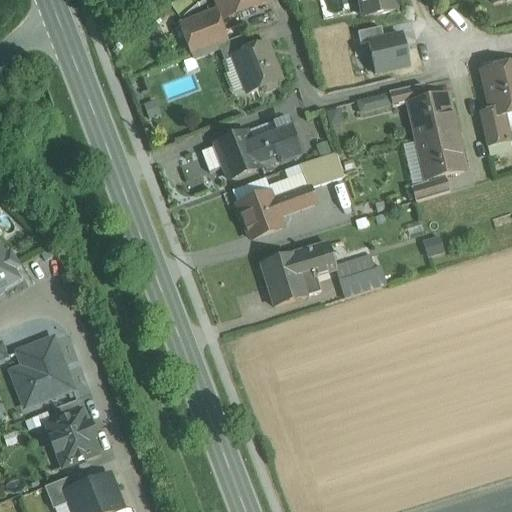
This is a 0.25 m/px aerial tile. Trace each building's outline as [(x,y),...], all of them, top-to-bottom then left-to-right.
[(215,0),(223,19),(265,3),(263,0),(215,0)] [(359,0),(363,19),(395,13),(392,0),(359,0)] [(215,9),(176,23),(188,56),(227,42),(215,9)] [(248,35),(218,47),(224,63),(234,59),(234,58),(254,50),(248,35)] [(402,36),(369,44),(369,47),(375,75),(410,68),(402,36)] [(254,50),(234,58),(234,59),(248,95),(260,90),(261,93),(265,95),(275,91),(276,87),(275,85),(280,83),(265,46),(254,50)] [(511,65),(482,72),(491,111),(493,119),(503,117),(511,114),(511,65)] [(424,86),(389,94),(392,109),(409,105),(427,101),(424,86)] [(427,101),(409,105),(418,143),(454,135),(445,96),(427,101)] [(503,117),(493,119),(491,111),(478,114),(486,149),(509,144),(503,117)] [(287,125),(274,129),(277,136),(283,153),(286,161),(298,156),(287,125)] [(270,138),(251,146),(247,135),(215,147),(229,182),(260,170),(259,169),(279,161),(277,155),(270,138)] [(454,135),(418,143),(427,182),(445,178),(463,173),(454,135)] [(283,153),(277,136),(270,138),(277,155),(283,153)] [(337,156),(300,168),(307,189),(309,188),(310,191),(344,180),(337,156)] [(445,178),(427,182),(427,184),(411,189),(415,204),(450,194),(445,178)] [(270,195),(237,208),(244,226),(245,226),(251,242),(284,230),(280,220),(316,207),(310,191),(309,188),(307,189),(273,202),(270,195)] [(294,258),(261,267),(274,309),(307,299),(320,295),(314,278),(335,272),(336,271),(335,268),(329,247),(294,257),(294,258)] [(4,259),(0,251),(0,291),(17,281),(12,271),(17,268),(10,256),(4,259)] [(369,257),(335,268),(336,271),(335,272),(338,283),(374,272),(369,257)] [(374,272),(338,283),(344,300),(386,287),(380,269),(374,272)] [(53,342),(18,355),(28,381),(15,385),(25,410),(72,391),(53,342)] [(77,403),(54,412),(58,423),(81,414),(77,403)] [(58,423),(47,427),(52,440),(50,441),(56,456),(62,454),(67,467),(97,455),(81,414),(58,423)] [(78,476),(44,489),(53,511),(68,505),(64,494),(82,487),(78,476)] [(82,487),(64,494),(68,505),(71,511),(116,511),(123,510),(109,476),(82,487)]
